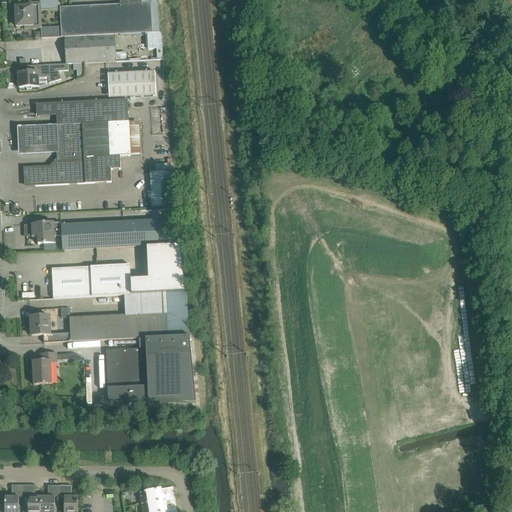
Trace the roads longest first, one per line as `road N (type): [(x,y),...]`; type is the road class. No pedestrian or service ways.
road 1 (track): [(511,445),(481,181),(448,85)]
road 2 (residential): [(187,511),(179,478),(170,473),(0,472)]
road 3 (track): [(511,129),(448,85),(395,14)]
